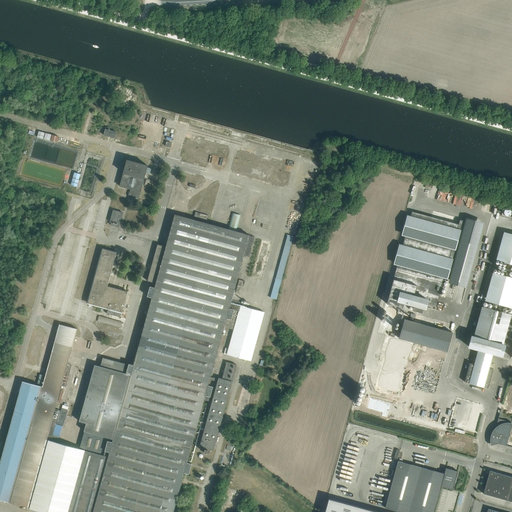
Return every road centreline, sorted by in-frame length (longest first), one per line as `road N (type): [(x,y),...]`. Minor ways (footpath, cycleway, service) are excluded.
road 1 (track): [(511,121),(65,0)]
road 2 (track): [(511,199),(335,148),(332,157),(349,159)]
